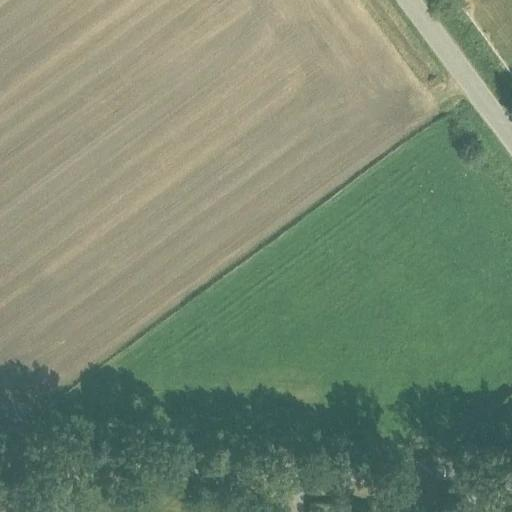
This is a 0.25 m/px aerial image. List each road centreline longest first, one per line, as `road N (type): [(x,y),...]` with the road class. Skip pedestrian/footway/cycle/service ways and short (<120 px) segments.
road 1 (tertiary): [(0,452),(511,481)]
road 2 (tertiary): [(511,140),(406,0)]
